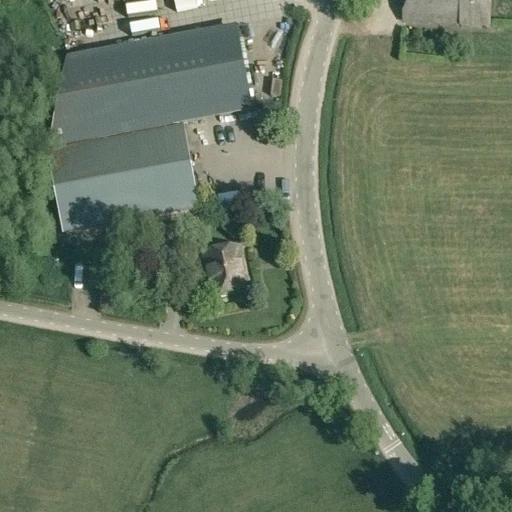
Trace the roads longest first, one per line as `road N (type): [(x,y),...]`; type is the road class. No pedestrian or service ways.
road 1 (unclassified): [(335,339),(306,232),(300,166),(307,50),(326,0)]
road 2 (unclassified): [(335,339),(228,344),(0,310)]
road 3 (unclassified): [(448,511),(351,383),(335,339)]
